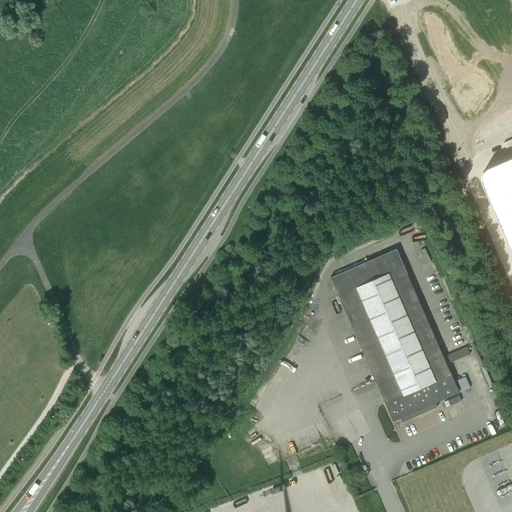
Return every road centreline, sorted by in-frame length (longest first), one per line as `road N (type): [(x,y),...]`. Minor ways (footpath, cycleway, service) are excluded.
road 1 (primary): [(99,393),(353,0)]
road 2 (unclassified): [(99,393),(25,232)]
road 3 (primary): [(22,511),(99,393)]
